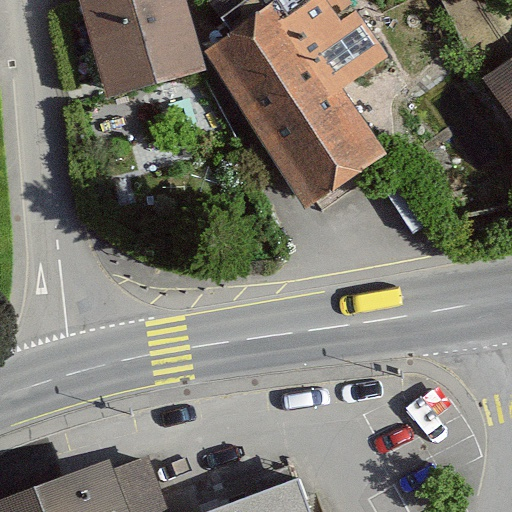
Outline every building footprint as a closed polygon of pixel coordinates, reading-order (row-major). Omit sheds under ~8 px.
[(192,0),(81,0),(99,91),(206,70),(204,56),(192,0)] [(207,0),(220,15),(238,0),(207,0)] [(286,1),(204,56),(311,212),(393,156),(286,1)] [(511,58),(488,75),(511,107),(511,58)] [(177,511),(156,448),(0,500),(0,511),(319,511),(314,496),(307,477),(205,511),(177,511)]
